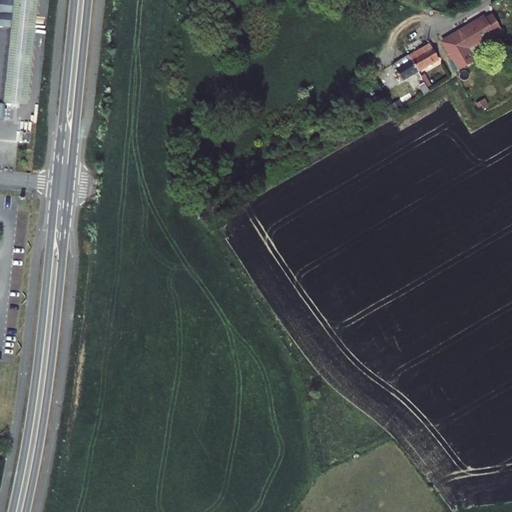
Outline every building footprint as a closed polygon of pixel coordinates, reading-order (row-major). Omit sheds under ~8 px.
[(0,0),(0,118),(5,119),(16,0),(0,0)] [(22,0),(13,102),(31,103),(40,0),(22,0)] [(490,15),(472,25),(481,42),(500,31),(503,37),(511,32),(499,11),(491,16),(490,15)] [(467,50),(481,42),(472,25),(457,34),(467,50)] [(457,34),(455,35),(465,51),(467,50),(457,34)] [(435,40),(412,53),(421,68),(443,55),(435,40)] [(421,68),(412,53),(397,62),(406,77),(421,68)] [(433,89),(429,82),(420,87),(424,94),(433,89)] [(353,110),(356,117),(360,117),(364,118),(368,112),(365,105),(362,105),(358,104),(353,110)]
